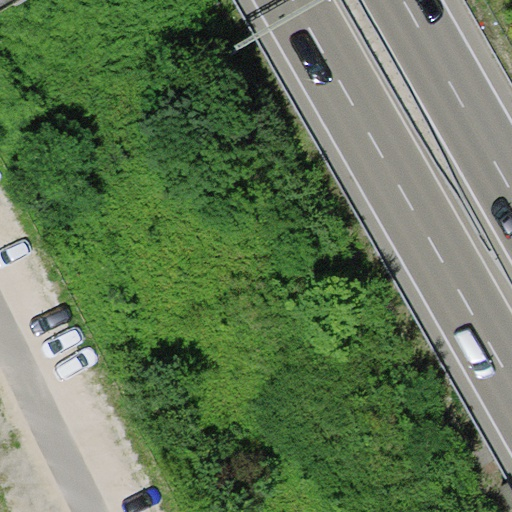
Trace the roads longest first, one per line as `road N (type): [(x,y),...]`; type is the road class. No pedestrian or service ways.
road 1 (primary): [(294,0),(511,381)]
road 2 (primary): [(511,191),(403,0)]
